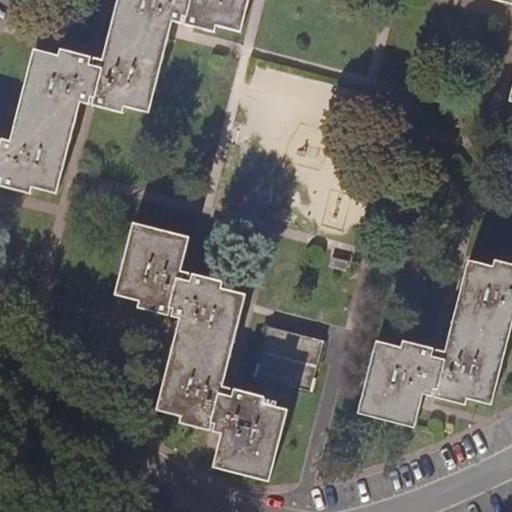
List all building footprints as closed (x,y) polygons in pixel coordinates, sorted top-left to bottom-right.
[(115,0),(94,74),(72,68),(74,62),(53,56),(51,63),(28,57),(1,157),(0,156),(0,188),(3,189),(1,197),(21,202),(23,194),(50,202),(76,105),(97,111),(97,117),(117,123),(119,117),(142,123),(171,18),(194,24),(192,31),(214,37),(216,31),(239,37),(249,0),(115,0)] [(511,0),(492,0),(493,1),(511,6),(511,106),(511,108),(511,107),(511,0)] [(185,256),(129,239),(109,306),(136,314),(133,322),(154,328),(156,320),(178,326),(152,423),(175,431),(173,439),(194,445),(196,438),(219,444),(208,485),(261,501),(280,431),(255,423),(257,415),(235,409),(233,417),(214,411),(240,315),(216,308),(218,301),(196,295),(194,301),(174,296),(185,256)] [(349,263),(333,259),(332,267),(347,271),(349,263)] [(511,279),(494,274),(492,282),(467,276),(442,374),(418,367),(419,360),(398,355),(396,362),(372,356),(354,426),(411,441),(422,399),(444,404),(442,411),(463,417),(465,410),(492,417),(511,339),(511,279)] [(257,380),(311,394),(324,342),(271,328),(257,380)]
